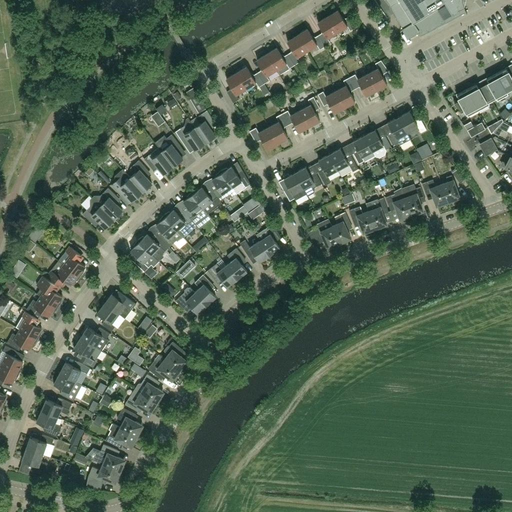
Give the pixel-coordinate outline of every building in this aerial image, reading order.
[(384,0),(389,7),(404,30),(413,24),(421,35),(466,12),(467,13),(466,11),(465,9),(465,8),(464,6),(464,4),(463,2),(463,1),(463,0),(384,0)] [(338,10),(328,16),(338,32),(347,26),(350,31),(357,26),(350,16),(344,19),(338,10)] [(325,46),(331,43),(328,38),(338,32),(328,16),(318,22),(324,32),(318,35),(325,46)] [(320,49),(325,46),(318,35),(313,38),(307,29),(297,35),(307,51),(317,45),(320,49)] [(300,61),(297,57),(307,51),(297,35),(287,41),(293,50),(288,54),(295,65),(300,61)] [(289,68),(295,65),(288,54),(283,57),(277,47),(267,54),(277,70),(287,64),(289,68)] [(267,54),(257,60),(263,69),(257,73),(264,84),(270,80),(267,76),(277,70),(267,54)] [(378,68),(368,73),(377,90),(387,84),(382,75),(389,71),(381,60),(375,63),(378,68)] [(259,87),(264,84),(257,73),(252,76),(246,66),(236,72),(246,88),(256,82),(259,87)] [(506,68),(497,73),(506,91),(511,87),(511,75),(511,77),(506,68)] [(233,103),(239,99),(236,94),(246,88),(236,72),(226,78),(232,88),(227,91),(233,103)] [(355,74),(349,77),(356,89),(361,86),(367,95),(377,90),(368,73),(358,79),(355,74)] [(491,87),(486,90),(492,100),(497,98),(498,99),(508,94),(506,91),(497,73),(487,78),(491,87)] [(346,85),(336,91),(345,107),(355,102),(350,92),(356,89),(349,77),(344,80),(346,85)] [(487,103),(492,100),(486,90),(481,92),(477,84),(467,89),(478,110),(488,105),(487,103)] [(194,87),(188,91),(200,112),(206,108),(194,87)] [(468,115),(478,110),(467,89),(457,94),(460,100),(454,103),(461,112),(465,110),(468,115)] [(345,107),(336,91),(326,96),(323,91),(318,94),(324,106),(329,103),(335,113),(345,107)] [(311,104),(301,110),(310,126),(320,121),(315,111),(320,108),(314,96),(308,99),(311,104)] [(195,127),(205,143),(210,140),(214,141),(214,136),(215,136),(209,127),(215,123),(207,110),(196,117),(200,123),(195,127)] [(288,110),(282,113),(288,125),(294,122),(299,132),(310,126),(301,110),(291,115),(288,110)] [(418,127),(421,133),(426,130),(420,117),(415,120),(409,111),(399,117),(407,132),(418,127)] [(279,121),(269,127),(278,143),(288,138),(283,128),(288,125),(282,113),(276,116),(279,121)] [(407,132),(399,117),(388,123),(393,132),(388,135),(393,145),(399,142),(400,144),(410,138),(407,132)] [(196,149),(200,150),(201,146),(205,143),(195,127),(189,118),(186,119),(185,125),(176,131),(184,144),(189,140),(195,150),(196,149)] [(484,129),(481,123),(469,130),(472,136),(484,129)] [(278,143),(269,127),(259,132),(256,127),(250,131),(256,142),(262,139),(267,149),(278,143)] [(375,129),(364,135),(373,151),(376,156),(380,157),(385,154),(386,150),(386,149),(391,146),(385,136),(380,139),(375,129)] [(161,138),(156,143),(162,151),(173,166),(177,163),(181,163),(182,159),(183,158),(182,157),(176,150),(181,146),(172,134),(163,141),(161,138)] [(373,151),(364,135),(354,141),(358,150),(353,153),(359,164),(364,161),(362,157),(373,151)] [(491,139),(480,144),(483,150),(494,144),(491,139)] [(429,140),(417,145),(421,155),(432,150),(429,140)] [(494,144),(483,150),(486,155),(497,149),(494,144)] [(330,154),(338,169),(341,175),(341,174),(351,169),(353,171),(358,169),(351,154),(345,157),(340,148),(330,154)] [(164,173),(169,173),(169,169),(173,166),(162,151),(156,155),(153,151),(144,158),(152,168),(157,165),(163,173),(164,173)] [(327,175),(338,169),(330,154),(319,160),(324,169),(318,172),(325,185),(331,182),(327,175)] [(511,157),(507,154),(502,164),(509,168),(508,170),(511,175),(511,157)] [(143,191),(147,188),(151,188),(151,184),(152,183),(145,175),(149,171),(139,160),(130,167),(135,173),(130,177),(143,191)] [(388,163),(389,168),(398,166),(397,160),(388,163)] [(251,185),(243,171),(238,175),(232,166),(228,169),(227,168),(221,170),(221,171),(236,194),(237,193),(235,191),(244,185),(245,187),(250,184),(251,185)] [(306,167),(295,172),(303,188),(306,193),(307,195),(314,191),(314,187),(322,184),(316,173),(311,176),(306,167)] [(452,171),(460,183),(465,179),(457,167),(452,171)] [(134,199),(139,199),(139,195),(143,191),(130,177),(123,169),(115,176),(115,180),(116,181),(112,184),(129,203),(133,199),(134,199)] [(212,179),(218,188),(213,191),(220,201),(229,195),(231,197),(236,194),(221,171),(220,171),(216,175),(216,176),(212,179)] [(296,199),(306,193),(303,188),(295,172),(284,178),(289,187),(284,190),(290,201),(295,198),(296,199)] [(460,197),(452,175),(446,177),(448,181),(442,184),(448,201),(460,197)] [(437,205),(448,201),(442,184),(435,186),(433,179),(422,183),(427,197),(433,195),(437,205)] [(402,189),(412,215),(423,210),(419,200),(425,198),(421,186),(415,188),(414,184),(402,189)] [(92,198),(114,219),(118,215),(122,215),(122,211),(123,210),(115,202),(119,198),(108,187),(100,196),(94,196),(92,198)] [(222,203),(220,201),(213,191),(209,195),(202,187),(198,190),(197,189),(192,191),(191,192),(204,208),(208,213),(222,203)] [(396,209),(400,219),(412,215),(402,189),(395,192),(395,194),(386,197),(391,211),(396,209)] [(354,191),(344,194),(346,201),(356,198),(354,191)] [(195,224),(208,213),(204,208),(191,192),(191,193),(187,197),(188,198),(184,201),(190,209),(186,213),(193,222),(195,224)] [(366,204),(369,211),(375,228),(387,224),(383,214),(389,211),(383,197),(366,204)] [(106,227),(111,227),(111,222),(114,219),(92,198),(90,200),(91,205),(83,214),(93,224),(98,220),(106,227)] [(375,228),(369,211),(362,213),(360,206),(349,210),(354,224),(360,222),(364,232),(375,228)] [(193,222),(186,213),(181,217),(174,209),(170,212),(169,211),(164,214),(164,215),(182,236),(196,225),(195,224),(193,222)] [(352,225),(345,212),(335,217),(338,223),(332,226),(340,243),(351,238),(346,228),(352,225)] [(184,237),(182,236),(164,215),(163,216),(159,220),(160,221),(157,225),(164,232),(159,237),(169,247),(177,240),(177,241),(182,239),(184,237)] [(340,243),(332,226),(328,218),(317,223),(319,228),(314,230),(314,229),(308,232),(314,243),(319,240),(324,238),(329,248),(340,243)] [(260,240),(270,255),(272,253),(273,253),(274,253),(275,253),(276,253),(277,253),(277,252),(278,251),(278,250),(278,249),(280,248),(274,239),(280,236),(274,225),(268,229),(267,227),(256,235),(260,240)] [(138,239),(138,240),(159,261),(161,259),(163,255),(162,254),(169,247),(159,237),(155,241),(148,233),(144,237),(143,236),(138,239)] [(270,255),(260,240),(250,247),(245,239),(240,243),(249,256),(254,253),(260,262),(261,260),(262,261),(263,261),(264,261),(265,260),(266,260),(266,259),(267,259),(267,258),(267,257),(270,255)] [(159,261),(138,240),(137,241),(134,245),(135,246),(131,250),(139,257),(134,262),(144,271),(151,264),(153,266),(157,263),(159,261)] [(58,260),(80,277),(83,273),(84,272),(84,271),(84,270),(84,269),(84,268),(84,267),(85,266),(77,259),(81,254),(70,246),(58,260)] [(226,265),(237,278),(240,277),(241,277),(242,277),(243,276),(244,276),(245,275),(245,274),(245,273),(245,272),(247,271),(241,263),(245,259),(236,248),(227,255),(232,260),(226,265)] [(77,280),(80,277),(58,260),(47,275),(63,287),(66,282),(70,285),(72,284),(73,283),(74,283),(75,283),(75,282),(76,282),(77,281),(77,280)] [(208,270),(217,282),(221,278),(228,286),(229,285),(230,285),(231,285),(232,285),(233,284),(234,284),(234,283),(235,283),(235,282),(235,281),(235,280),(237,278),(226,265),(221,269),(217,263),(208,270)] [(27,278),(36,282),(39,273),(30,270),(27,278)] [(195,292),(207,305),(209,303),(210,303),(211,303),(212,303),(212,302),(213,302),(213,301),(214,301),(214,300),(214,299),(214,298),(216,296),(209,289),(213,285),(203,274),(195,282),(200,287),(195,292)] [(62,298),(61,297),(63,296),(56,292),(60,287),(43,276),(37,285),(41,288),(37,294),(41,296),(58,307),(60,304),(61,303),(61,302),(62,301),(62,300),(62,299),(62,298)] [(205,308),(205,307),(207,305),(195,292),(190,287),(188,287),(185,289),(185,291),(176,300),(186,310),(191,306),(198,313),(200,312),(201,312),(202,312),(203,311),(204,310),(205,309),(205,308)] [(112,293),(105,303),(119,314),(125,318),(136,304),(134,302),(124,295),(118,290),(115,295),(113,293),(112,293)] [(55,312),(55,311),(58,307),(41,296),(37,302),(33,299),(27,309),(37,315),(40,310),(49,316),(50,315),(51,315),(52,314),(53,314),(53,313),(54,313),(55,312)] [(112,323),(119,314),(105,303),(97,313),(106,319),(102,324),(112,331),(115,326),(112,323)] [(25,311),(16,327),(20,329),(38,339),(40,336),(41,333),(41,329),(42,328),(37,325),(40,320),(36,317),(25,311)] [(81,337),(102,350),(109,340),(107,339),(110,334),(100,327),(96,332),(88,326),(81,337)] [(35,344),(35,343),(38,339),(20,329),(17,335),(13,333),(7,343),(17,349),(20,344),(29,349),(30,347),(31,347),(32,347),(33,346),(34,345),(35,345),(35,344)] [(92,366),(98,356),(102,350),(81,337),(74,347),(77,349),(74,354),(92,366)] [(169,354),(165,359),(180,370),(187,361),(179,354),(182,349),(173,341),(169,346),(168,345),(164,350),(169,354)] [(2,364),(20,373),(22,369),(22,368),(22,367),(23,366),(23,365),(23,364),(22,363),(22,362),(23,361),(14,356),(16,351),(6,345),(0,356),(0,362),(2,364)] [(159,354),(155,359),(148,368),(160,378),(163,373),(172,380),(180,370),(165,359),(159,354)] [(78,361),(75,367),(66,362),(60,372),(75,381),(81,370),(87,373),(90,368),(78,361)] [(17,378),(18,377),(20,373),(2,364),(0,362),(0,383),(3,378),(12,383),(13,381),(14,381),(15,380),(16,379),(17,379),(17,378)] [(82,384),(75,381),(60,372),(54,383),(63,388),(60,393),(73,401),(82,384)] [(135,388),(157,402),(164,392),(154,386),(158,381),(147,374),(141,383),(140,383),(138,383),(135,388)] [(135,388),(125,403),(138,411),(141,406),(150,412),(157,402),(135,388)] [(104,395),(100,402),(109,407),(113,399),(104,395)] [(67,414),(72,403),(59,397),(56,403),(47,398),(42,410),(58,417),(61,411),(67,414)] [(121,427),(137,436),(143,425),(133,420),(136,414),(123,407),(117,418),(124,421),(121,427)] [(55,423),(58,417),(42,410),(37,421),(46,425),(44,431),(57,437),(62,426),(55,423)] [(122,441),(131,447),(137,436),(121,427),(114,424),(106,440),(119,447),(122,441)] [(26,448),(43,454),(47,443),(52,444),(54,438),(42,434),(40,440),(31,436),(26,448)] [(103,464),(120,471),(125,460),(115,455),(117,450),(104,444),(99,454),(98,453),(94,459),(93,459),(103,464)] [(30,469),(44,474),(48,463),(41,460),(43,454),(26,448),(22,460),(32,463),(30,469)] [(120,471),(103,464),(101,470),(92,466),(88,476),(86,486),(101,489),(103,482),(104,477),(116,482),(120,471)]
